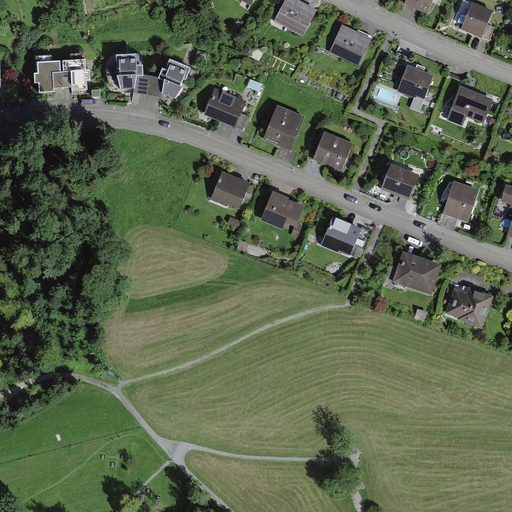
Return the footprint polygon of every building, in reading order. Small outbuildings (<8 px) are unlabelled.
[(285,0),(274,21),(303,37),(317,12),(308,7),(294,0),(285,0)] [(407,0),(402,11),(425,22),(435,0),(407,0)] [(487,21),(466,12),(455,37),(476,46),(487,21)] [(329,53),(359,67),(372,40),(366,37),(342,26),(329,53)] [(125,66),(125,105),(148,104),(147,66),(125,66)] [(411,109),(420,113),(434,76),(409,66),(399,91),(415,98),(411,109)] [(79,81),(80,100),(93,100),(93,91),(97,91),(96,80),(92,81),(92,70),(70,70),(70,82),(79,81)] [(60,102),(59,83),(68,83),(68,71),(44,72),(44,84),(41,84),(41,94),(44,94),(45,103),(60,102)] [(165,105),(182,113),(198,80),(181,72),(165,105)] [(212,125),(242,137),(254,108),(224,95),(212,125)] [(500,109),(471,96),(457,130),(468,134),(471,126),(490,134),(500,109)] [(313,126),(286,114),(272,149),(299,160),(313,126)] [(349,181),(360,154),(333,142),(322,170),(349,181)] [(388,201),(416,211),(426,183),(399,173),(388,201)] [(232,217),(234,213),(246,219),(258,196),(231,182),(217,210),(232,217)] [(475,233),(487,199),(463,190),(451,225),(475,233)] [(311,220),(300,215),(302,210),(281,201),(268,231),(289,240),(292,232),(303,237),(311,220)] [(335,255),(357,265),(369,240),(347,230),(335,255)] [(400,292),(437,306),(449,274),(411,260),(400,292)] [(452,324),(487,338),(500,306),(477,297),(474,303),(461,299),(452,324)]
